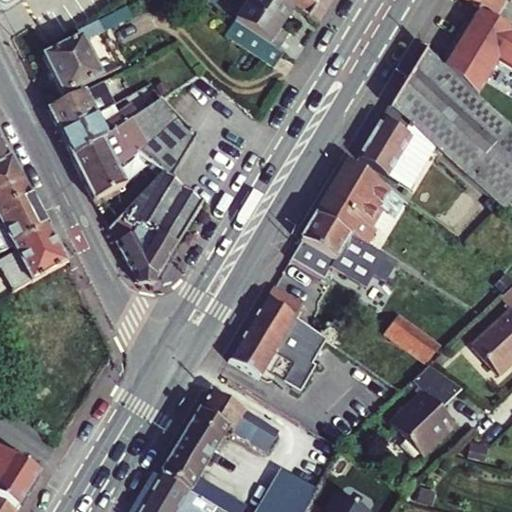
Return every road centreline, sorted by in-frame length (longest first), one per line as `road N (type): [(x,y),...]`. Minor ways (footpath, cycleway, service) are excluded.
road 1 (primary): [(188,365),(403,0)]
road 2 (primary): [(375,0),(163,347)]
road 3 (tertiary): [(0,68),(120,309),(163,347)]
road 4 (unknown): [(207,331),(307,399),(327,403),(380,384)]
road 5 (primary): [(163,347),(62,511)]
road 6 (primary): [(99,511),(188,365)]
